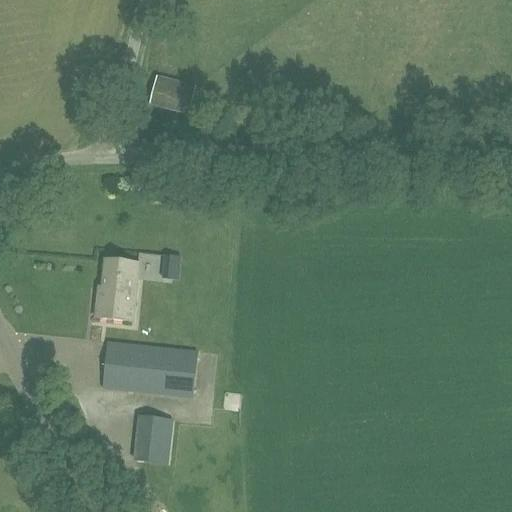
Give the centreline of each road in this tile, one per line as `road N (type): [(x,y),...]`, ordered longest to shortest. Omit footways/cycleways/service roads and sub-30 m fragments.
road 1 (unclassified): [(113,159),(511,157)]
road 2 (unclassified): [(94,511),(1,322)]
road 3 (unclassified): [(113,159),(144,0)]
